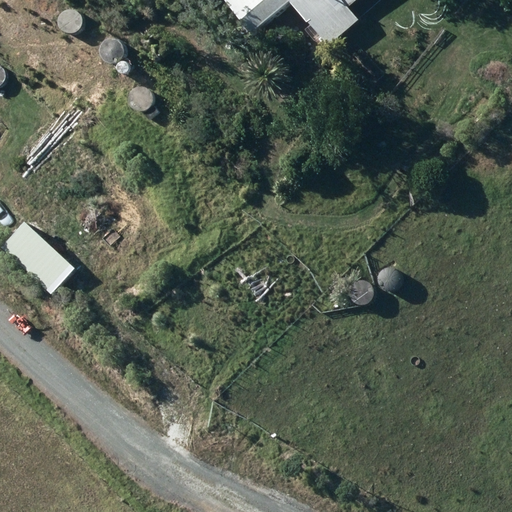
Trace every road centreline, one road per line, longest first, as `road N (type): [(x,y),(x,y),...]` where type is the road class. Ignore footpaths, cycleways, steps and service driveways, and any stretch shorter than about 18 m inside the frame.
road 1 (unclassified): [(0,322),(134,451)]
road 2 (track): [(255,511),(134,451)]
